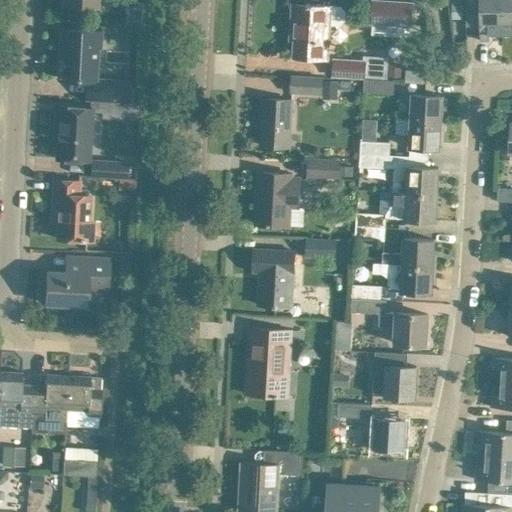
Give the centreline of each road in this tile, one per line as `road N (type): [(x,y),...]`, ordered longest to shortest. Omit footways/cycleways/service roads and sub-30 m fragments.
road 1 (unclassified): [(173,511),(206,0)]
road 2 (residential): [(425,511),(468,306),(478,105),(485,80),(511,80)]
road 3 (residential): [(10,310),(22,0)]
road 4 (residential): [(10,310),(10,345),(113,349)]
